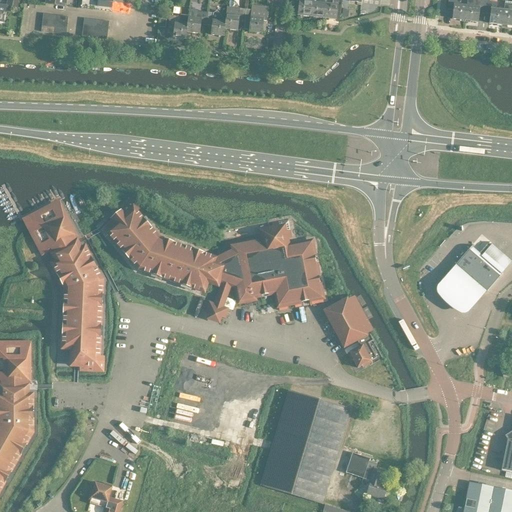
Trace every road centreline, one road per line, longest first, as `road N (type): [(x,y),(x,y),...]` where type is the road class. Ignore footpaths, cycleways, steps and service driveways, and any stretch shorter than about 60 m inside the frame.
road 1 (primary): [(387,134),(0,107)]
road 2 (primary): [(0,130),(382,179)]
road 3 (tertiary): [(447,389),(391,283),(384,244)]
road 4 (tertiary): [(434,511),(453,441),(447,389)]
